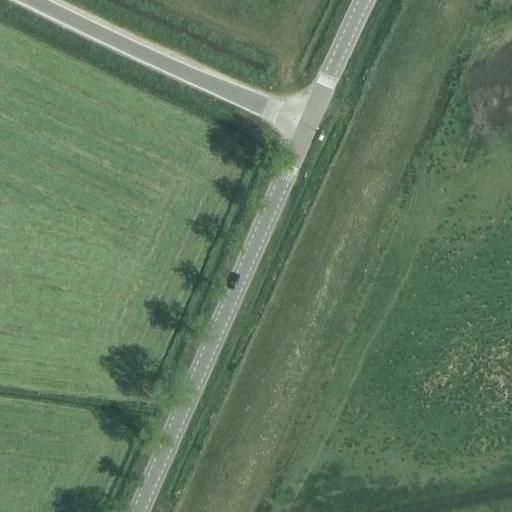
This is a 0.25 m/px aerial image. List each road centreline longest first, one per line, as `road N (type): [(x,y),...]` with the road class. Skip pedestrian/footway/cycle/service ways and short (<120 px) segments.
road 1 (tertiary): [(138,511),(306,127)]
road 2 (unclassified): [(306,127),(30,0)]
road 3 (tertiary): [(306,127),(366,0)]
